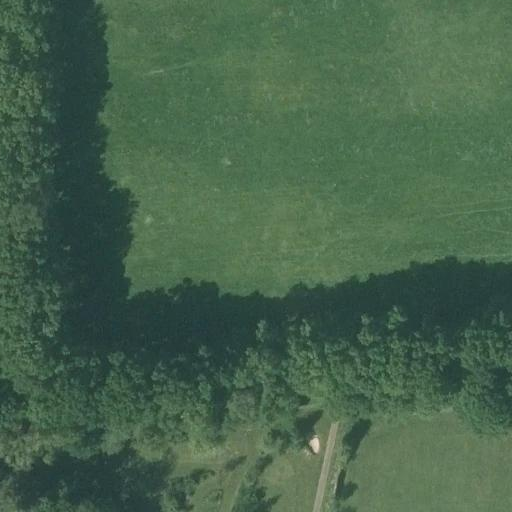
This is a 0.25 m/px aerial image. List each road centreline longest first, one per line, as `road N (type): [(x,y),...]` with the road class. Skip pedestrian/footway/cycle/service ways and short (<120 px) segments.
road 1 (track): [(77,511),(19,356),(6,0)]
road 2 (track): [(315,511),(353,353)]
